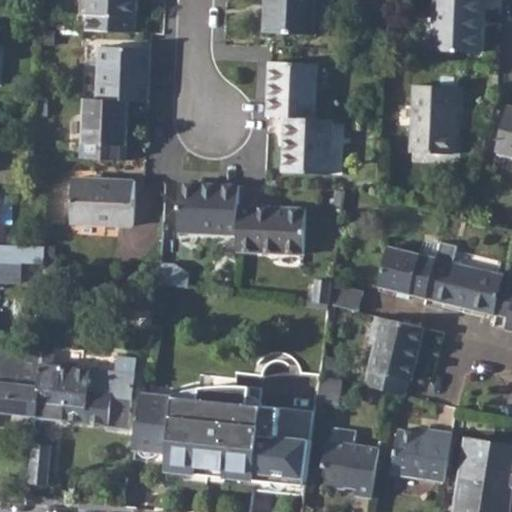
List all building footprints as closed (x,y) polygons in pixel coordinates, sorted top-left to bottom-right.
[(89,0),(89,18),(89,33),(135,35),(136,0),(89,0)] [(267,0),(265,35),(316,37),(317,0),(267,0)] [(438,0),(436,54),(485,57),(487,0),(438,0)] [(99,48),(96,101),(129,103),(149,104),(152,50),(99,48)] [(286,122),(316,123),(318,68),(271,66),(268,121),(286,122)] [(414,156),(456,158),(459,116),(465,117),(467,92),(418,89),(414,156)] [(126,162),(129,103),(96,101),(86,100),(84,144),(82,144),(81,160),(126,162)] [(511,114),(501,152),(511,155),(511,114)] [(316,123),(286,122),(284,176),(330,178),(333,124),(316,123)] [(73,227),(135,229),(137,184),(76,182),(73,227)] [(179,235),(240,238),(240,209),(241,188),(181,186),(179,235)] [(308,211),(240,209),(240,238),(239,255),(306,257),(308,211)] [(426,241),(423,254),(438,258),(441,245),(426,241)] [(429,298),(497,315),(506,278),(506,277),(455,263),(459,246),(442,242),(441,245),(438,258),(438,259),(429,298)] [(0,245),(0,262),(5,262),(46,264),(46,247),(0,245)] [(380,286),(429,298),(438,259),(423,254),(390,246),(380,286)] [(511,279),(506,278),(497,315),(510,318),(509,321),(511,325),(511,279)] [(317,281),(314,304),(330,306),(333,286),(333,284),(317,281)] [(330,306),(360,313),(365,293),(333,286),(330,306)] [(127,327),(149,333),(151,322),(129,316),(127,327)] [(415,382),(426,330),(422,329),(377,318),(371,345),(376,346),(366,387),(407,397),(410,380),(415,382)] [(0,410),(38,416),(43,363),(43,359),(40,357),(32,353),(0,351),(0,410)] [(96,355),(95,361),(112,364),(112,373),(118,373),(119,357),(96,355)] [(43,363),(38,416),(88,422),(94,373),(55,369),(56,357),(48,357),(43,359),(43,363)] [(136,359),(119,357),(118,373),(112,373),(112,364),(95,361),(94,373),(88,422),(110,424),(110,426),(128,429),(136,359)] [(342,382),(321,380),(318,402),(340,404),(342,382)] [(141,473),(256,485),(256,491),(306,496),(317,412),(261,406),(264,387),(201,387),(200,399),(146,393),(137,459),(142,460),(141,473)] [(393,475),(446,483),(455,434),(437,431),(436,437),(400,431),(393,475)] [(511,511),(511,445),(467,439),(456,511),(511,511)] [(359,496),(374,498),(383,449),(331,442),(328,468),(332,468),(330,485),(350,489),(351,485),(360,488),(359,496)] [(49,483),(49,479),(52,446),(35,444),(31,482),(49,483)]
